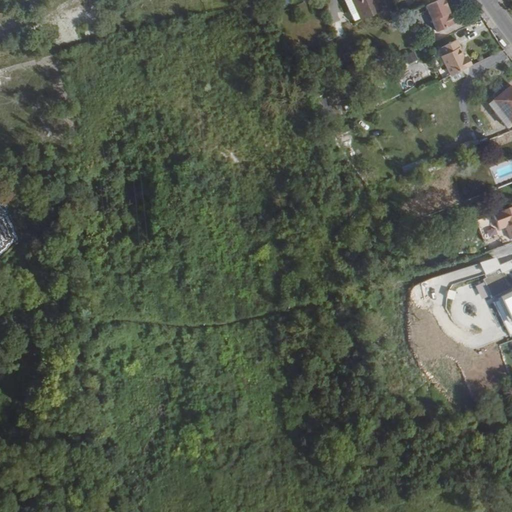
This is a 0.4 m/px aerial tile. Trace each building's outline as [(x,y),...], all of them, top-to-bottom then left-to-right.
[(345,0),(356,23),(384,11),(379,0),(345,0)] [(455,13),(451,12),(449,7),(445,0),(438,0),(426,5),(438,30),(458,20),(455,13)] [(438,31),(456,23),(457,21),(438,30),(438,31)] [(444,54),(454,73),(474,63),(470,54),(468,55),(463,45),(464,45),(460,38),(444,45),(448,53),(444,54)] [(414,51),(405,55),(409,64),(418,60),(414,51)] [(511,84),(489,101),(507,125),(511,121),(511,84)] [(511,147),(500,152),(502,159),(511,155),(511,147)] [(511,205),(495,212),(500,227),(508,224),(511,235),(511,205)] [(500,230),(503,242),(510,241),(507,229),(500,230)]
